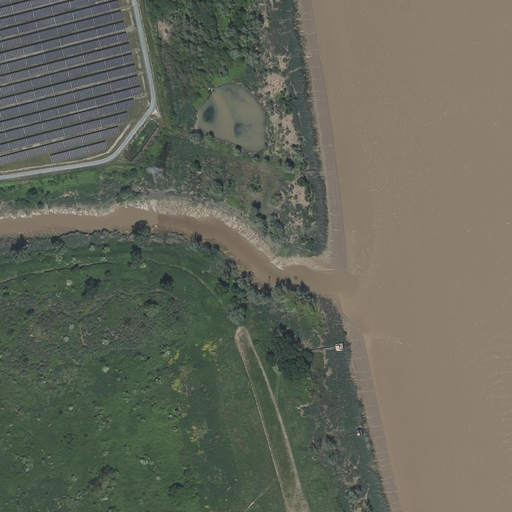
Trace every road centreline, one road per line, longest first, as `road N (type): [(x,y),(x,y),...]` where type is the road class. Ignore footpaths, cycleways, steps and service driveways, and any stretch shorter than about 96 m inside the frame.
road 1 (track): [(0,177),(96,163),(120,150),(156,103),(136,0)]
road 2 (track): [(153,92),(0,131)]
road 3 (track): [(0,108),(149,70)]
road 4 (track): [(0,153),(146,115)]
road 5 (track): [(145,48),(0,86)]
road 6 (track): [(141,26),(0,63)]
road 7 (track): [(0,39),(137,4)]
